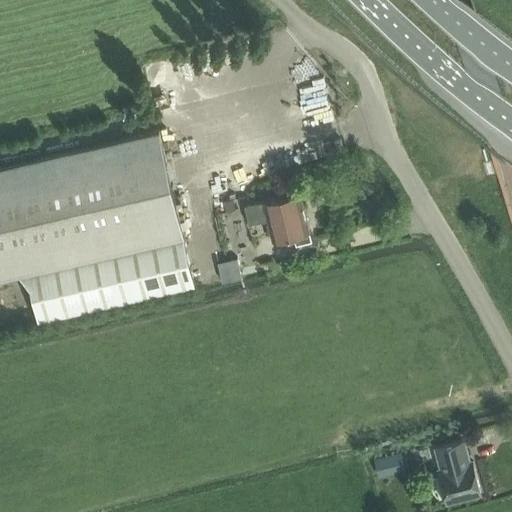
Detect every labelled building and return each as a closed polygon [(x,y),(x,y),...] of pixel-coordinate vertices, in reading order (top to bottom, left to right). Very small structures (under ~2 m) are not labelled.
[(185,233),(161,129),(0,166),(0,276),(16,272),(32,288),(40,321),(197,285),(185,233)] [(307,217),(301,191),(245,204),(250,223),(268,219),(273,240),(296,235),(298,242),(311,238),(310,231),(311,231),(310,228),(311,221),(307,217)] [(227,211),(236,209),(234,199),(224,202),(227,211)] [(238,256),(219,261),(224,282),(244,277),(238,256)] [(437,446),(444,469),(439,470),(447,501),(482,491),(474,461),(469,462),(463,439),(437,446)] [(384,455),(389,473),(404,469),(400,451),(384,455)]
